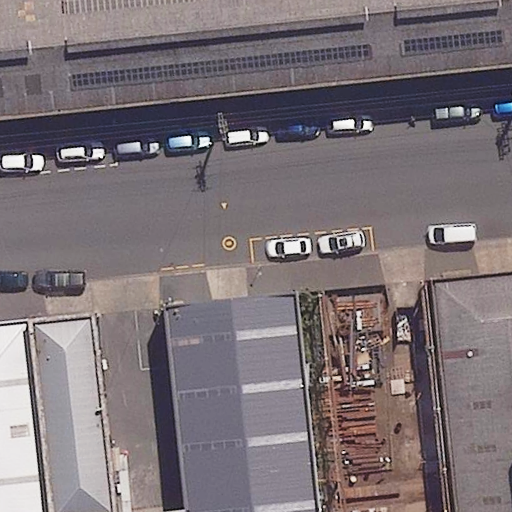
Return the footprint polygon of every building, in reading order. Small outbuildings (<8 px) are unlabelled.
[(511,0),(0,0),(0,114),(511,64),(511,0)] [(511,511),(511,272),(452,280),(481,511),(511,511)] [(343,511),(315,284),(184,300),(210,511),(343,511)] [(34,315),(58,511),(99,511),(124,509),(99,307),(34,315)] [(58,511),(34,315),(0,316),(0,511),(58,511)] [(195,511),(194,500),(124,509),(99,511),(195,511)]
